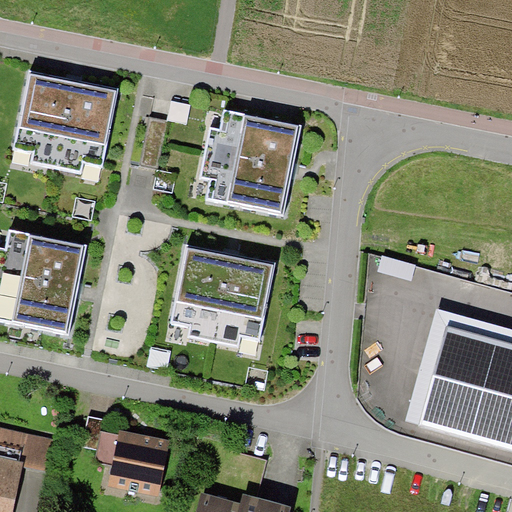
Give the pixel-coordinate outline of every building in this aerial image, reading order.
[(112,86),(30,71),(19,134),(39,138),(36,154),(78,162),(81,149),(100,153),(112,86)] [(298,122),(229,108),(225,127),(213,125),(204,170),(216,172),(212,191),(280,205),(298,122)] [(166,119),(149,116),(139,165),(156,169),(166,119)] [(82,243),(11,229),(6,250),(0,248),(0,293),(0,294),(0,313),(65,327),(82,243)] [(270,262),(188,245),(174,314),(194,318),(192,331),(235,339),(237,326),(256,330),(270,262)] [(511,329),(436,309),(405,420),(511,449),(511,329)] [(112,422),(88,417),(82,448),(95,451),(93,461),(113,466),(108,491),(155,501),(167,442),(117,431),(115,437),(109,435),(112,422)] [(55,439),(0,428),(0,511),(9,511),(18,469),(48,475),(55,439)] [(235,511),(197,501),(194,511),(286,511),(287,511),(239,498),(235,511)]
